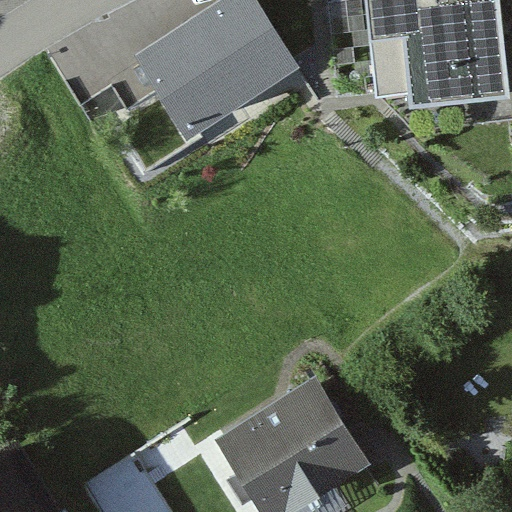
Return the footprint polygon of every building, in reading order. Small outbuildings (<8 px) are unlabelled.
[(264,0),(205,0),(140,41),(187,114),(294,47),(264,0)] [(369,0),(372,27),(406,23),(413,91),(510,82),(502,0),(369,0)] [(266,503),(369,437),(319,359),(216,424),(266,503)] [(250,511),(266,503),(216,424),(207,409),(86,487),(102,511),(250,511)] [(0,511),(76,511),(21,427),(0,441),(0,511)]
